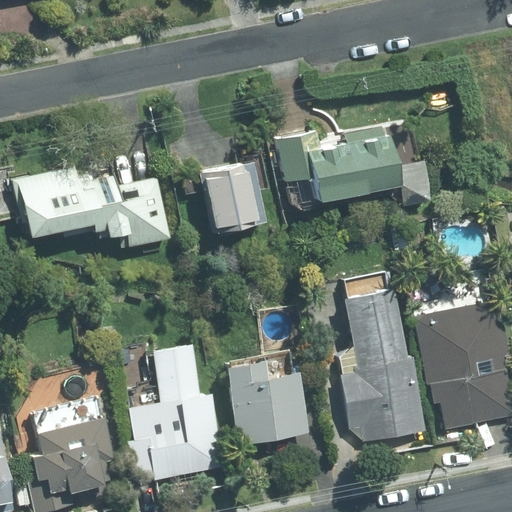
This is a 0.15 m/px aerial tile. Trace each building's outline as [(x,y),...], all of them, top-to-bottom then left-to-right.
[(318,169),(322,193),(402,178),(392,129),(385,130),(384,123),(346,130),(348,138),(321,143),(318,129),(277,136),(285,175),(318,169)] [(21,175),(32,229),(95,217),(97,226),(107,224),(108,230),(125,227),(128,243),(170,234),(158,174),(118,182),(113,157),(21,175)] [(254,157),(198,169),(211,228),(267,216),(254,157)] [(353,441),(425,426),(394,270),(344,280),(361,364),(339,368),(353,441)] [(511,412),(511,363),(499,297),(415,314),(438,428),(511,412)] [(224,361),(238,441),(309,429),(297,366),(269,371),(266,354),(224,361)] [(131,437),(140,479),(225,463),(211,388),(141,402),(147,434),(131,437)] [(23,454),(35,510),(65,504),(62,488),(86,483),(87,490),(121,483),(101,392),(34,406),(44,450),(23,454)] [(0,421),(0,498),(16,495),(0,421)]
